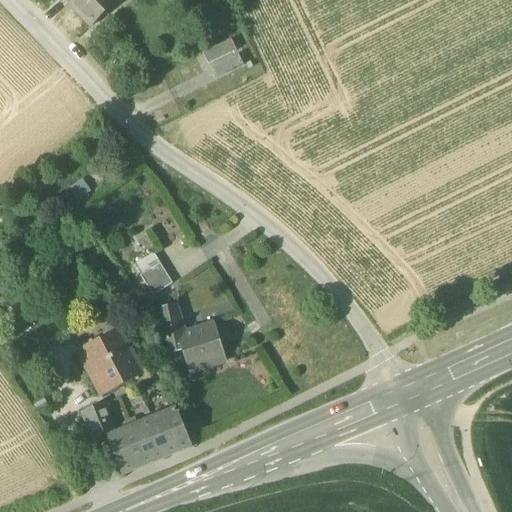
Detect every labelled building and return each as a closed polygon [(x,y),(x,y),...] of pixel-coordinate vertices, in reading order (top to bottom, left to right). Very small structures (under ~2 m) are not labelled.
[(76,0),(70,7),(90,28),(117,1),(116,0),(76,0)] [(203,56),(209,66),(236,53),(231,42),(203,56)] [(211,71),(217,83),(245,69),(239,57),(211,71)] [(140,277),(153,298),(173,285),(160,265),(140,277)] [(181,353),(188,374),(226,362),(213,324),(184,334),(175,305),(157,309),(168,358),(181,353)] [(77,352),(102,398),(142,376),(117,330),(77,352)] [(80,414),(91,441),(116,431),(105,404),(80,414)] [(106,438),(121,477),(192,448),(176,409),(106,438)]
